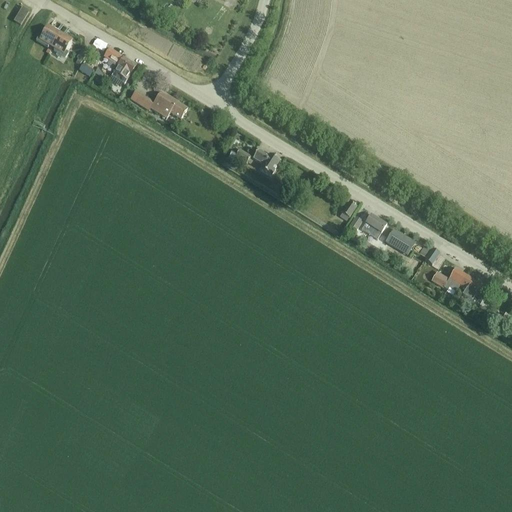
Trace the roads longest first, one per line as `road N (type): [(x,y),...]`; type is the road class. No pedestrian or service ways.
road 1 (tertiary): [(511,288),(211,104)]
road 2 (tertiary): [(211,104),(38,0)]
